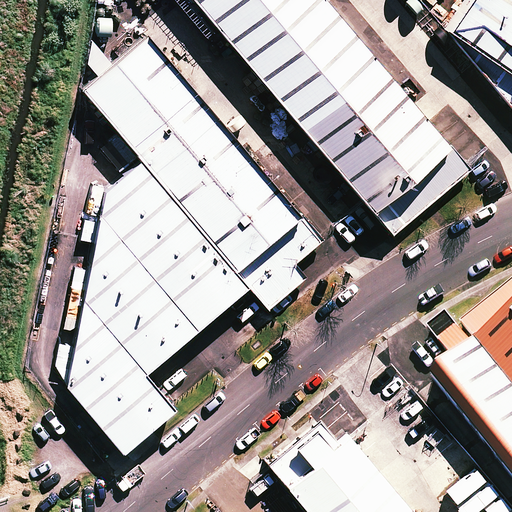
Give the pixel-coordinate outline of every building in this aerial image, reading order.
[(461,158),(329,0),(208,0),(388,218),(461,158)] [(511,0),(464,0),(452,19),(511,59),(511,0)] [(317,229),(145,22),(83,73),(141,144),(249,275),(267,295),(309,260),(297,246),(317,229)] [(144,361),(249,275),(141,144),(104,175),(66,372),(121,438),(172,396),(144,361)] [(458,352),(438,368),(511,461),(511,277),(442,332),(458,352)] [(420,511),(349,421),(293,465),(329,511),(420,511)] [(232,511),(224,500),(209,511),(232,511)]
